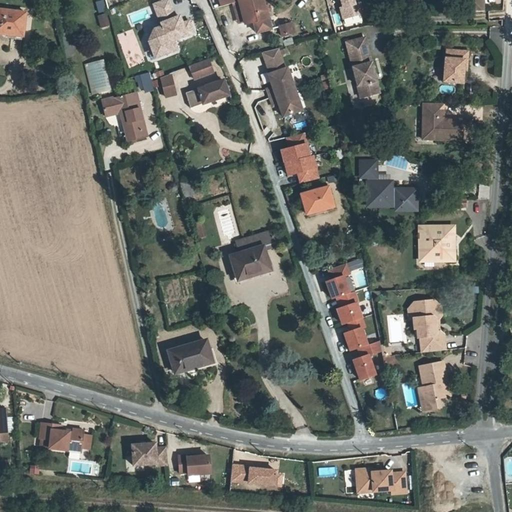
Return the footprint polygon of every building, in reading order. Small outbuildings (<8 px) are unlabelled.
[(98,0),(95,1),(98,12),(106,10),(103,0),(98,0)] [(151,28),(143,39),(150,43),(154,55),(166,52),(164,42),(169,41),(190,36),(187,23),(176,26),(173,26),(171,19),(174,18),(169,0),(162,0),(153,2),(159,25),(151,28)] [(230,0),(237,24),(244,22),(238,0),(230,0)] [(238,0),(244,22),(244,23),(253,21),(256,33),(272,29),(263,0),(238,0)] [(483,0),(466,0),(466,9),(484,8),(483,0)] [(0,8),(0,33),(5,34),(5,31),(22,33),(25,10),(0,8)] [(107,12),(97,14),(99,27),(109,25),(107,12)] [(292,23),(280,27),(283,36),(295,33),(292,23)] [(362,37),(344,42),(358,96),(376,91),(362,37)] [(150,43),(143,39),(148,56),(154,55),(150,43)] [(463,61),(466,61),(466,48),(445,46),(445,55),(444,55),(442,78),(462,79),(462,67),(463,61)] [(260,54),(266,71),(284,65),(278,48),(260,54)] [(110,76),(102,56),(85,62),(92,82),(110,76)] [(192,63),(194,75),(213,72),(210,59),(192,63)] [(134,69),(136,75),(141,74),(144,83),(153,81),(148,64),(134,69)] [(268,98),(292,88),(285,68),(266,75),(271,88),(265,90),(268,98)] [(160,72),(164,91),(174,89),(171,70),(160,72)] [(92,82),(95,90),(113,85),(110,76),(92,82)] [(223,81),(187,89),(190,104),(227,96),(223,81)] [(106,111),(122,108),(130,135),(148,131),(136,86),(101,96),(106,111)] [(300,109),(292,88),(268,98),(271,106),(277,104),(281,116),(300,109)] [(437,130),(437,135),(471,135),(471,115),(443,115),(443,99),(423,99),(423,130),(437,130)] [(284,164),(308,156),(300,133),(285,138),(288,149),(280,151),(284,164)] [(342,156),(340,144),(330,146),(333,158),(342,156)] [(308,156),(284,164),(288,176),(298,173),(301,183),(318,178),(310,155),(308,156)] [(396,186),(396,188),(390,188),(390,177),(375,178),(375,156),(359,157),(359,173),(366,173),(367,202),(390,202),(391,200),(396,200),(396,205),(415,204),(414,186),(396,186)] [(191,179),(180,181),(182,196),(193,195),(191,179)] [(328,189),(301,197),(307,217),(334,210),(328,189)] [(433,227),(433,223),(419,222),(419,223),(418,227),(414,232),(418,237),(419,240),(423,240),(423,243),(422,243),(422,254),(449,254),(449,245),(455,245),(455,234),(449,233),(449,227),(433,227)] [(453,222),(433,223),(433,227),(449,227),(449,233),(453,233),(453,222)] [(455,245),(449,245),(449,254),(422,254),(422,243),(423,243),(423,240),(419,240),(419,257),(456,257),(455,245)] [(249,276),(242,278),(248,302),(280,294),(274,270),(287,266),(284,254),(246,264),(249,276)] [(346,333),(353,350),(369,344),(362,328),(365,326),(356,303),(357,302),(353,291),(348,293),(341,277),(347,274),(343,264),(327,270),(331,280),(325,283),(332,300),(337,298),(342,308),(338,309),(344,324),(350,322),(353,330),(346,333)] [(198,288),(178,289),(178,279),(161,279),(162,299),(198,297),(198,288)] [(416,328),(436,327),(435,317),(438,317),(441,313),(440,304),(432,299),(426,299),(423,304),(418,300),(414,301),(407,307),(414,313),(415,316),(412,316),(414,327),(416,327),(416,328)] [(421,343),(421,350),(445,348),(443,332),(439,329),(436,330),(436,327),(416,328),(417,336),(420,336),(424,339),(421,343)] [(176,369),(187,365),(189,370),(216,361),(207,334),(168,346),(176,369)] [(386,343),(380,344),(383,355),(390,354),(388,344),(386,343)] [(393,366),(390,354),(383,355),(385,367),(393,366)] [(419,364),(422,375),(425,375),(428,389),(424,390),(427,408),(441,405),(439,396),(451,394),(443,359),(419,364)] [(425,375),(422,375),(424,385),(419,386),(423,409),(427,408),(424,390),(428,389),(425,375)] [(7,407),(0,408),(0,432),(9,431),(7,407)] [(84,435),(75,434),(63,432),(63,426),(43,423),(41,439),(51,440),(50,447),(82,451),(83,447),(84,437),(84,435)] [(91,438),(84,437),(83,447),(90,448),(91,438)] [(156,463),(157,465),(168,464),(167,446),(156,448),(155,443),(132,444),(134,465),(156,463)] [(188,470),(188,473),(211,471),(209,454),(187,455),(187,453),(179,454),(180,471),(188,470)] [(9,461),(1,461),(0,469),(9,470),(9,461)] [(29,474),(39,474),(39,465),(29,465),(29,474)] [(242,468),(233,467),(231,479),(241,480),(242,468)] [(251,469),(249,481),(276,483),(277,473),(278,469),(259,467),(259,469),(251,469)] [(251,469),(242,468),(241,480),(249,481),(251,469)] [(355,470),(357,487),(372,486),(373,491),(392,490),(393,492),(407,491),(405,472),(391,473),(391,471),(371,473),(371,469),(355,470)]
